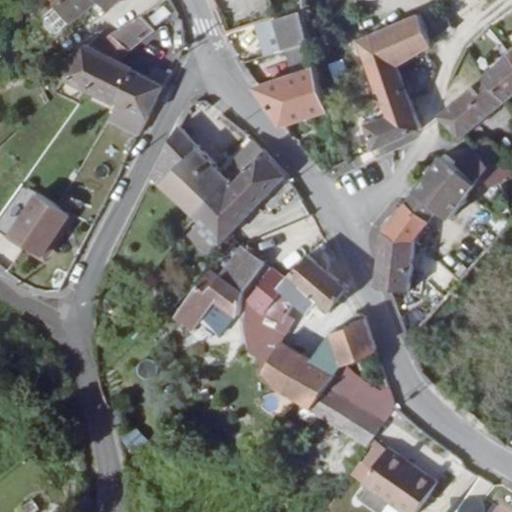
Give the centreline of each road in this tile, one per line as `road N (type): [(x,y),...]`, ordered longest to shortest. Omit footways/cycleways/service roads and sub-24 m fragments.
road 1 (residential): [(339,219),(407,390),(430,419),(511,473)]
road 2 (residential): [(206,54),(84,289),(79,342)]
road 3 (residential): [(206,54),(339,219)]
road 4 (residential): [(79,342),(111,482),(109,511)]
road 5 (residential): [(437,132),(395,191),(339,219)]
